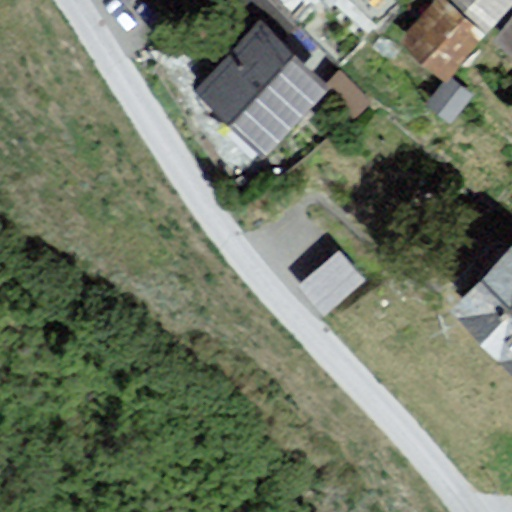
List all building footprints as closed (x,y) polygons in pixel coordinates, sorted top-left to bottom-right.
[(506,0),(465,0),(487,20),(506,0)] [(477,29),(442,1),(408,44),(443,72),(477,29)] [(511,24),(502,36),(511,44),(511,24)] [(261,28),(210,87),(270,139),(321,80),(261,28)] [(469,94),(450,80),(430,106),(450,120),(469,94)] [(511,250),(457,304),(511,360),(511,250)]
